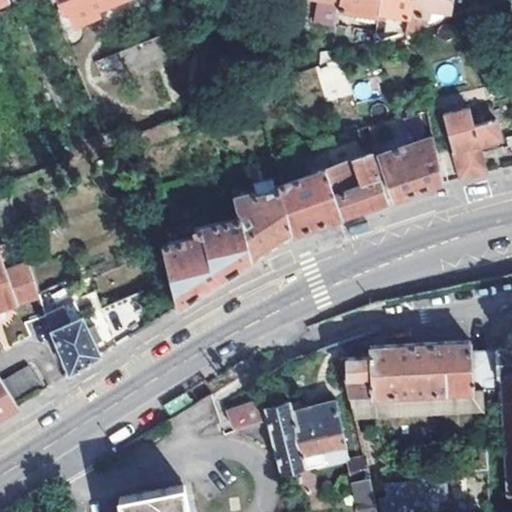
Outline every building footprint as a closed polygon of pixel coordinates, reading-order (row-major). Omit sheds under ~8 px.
[(52,12),(59,30),(96,15),(94,9),(115,0),(57,0),(61,8),(52,12)] [(320,0),(317,19),(336,22),(338,10),(339,0),(320,0)] [(339,0),(338,10),(378,16),(381,0),(339,0)] [(408,17),(411,0),(381,0),(378,16),(378,19),(384,20),(385,13),(408,17)] [(450,0),(411,0),(408,17),(405,34),(419,31),(421,16),(429,18),(431,8),(449,11),(450,0)] [(103,79),(165,60),(159,38),(97,57),(103,79)] [(328,102),(351,92),(337,59),(313,69),(328,102)] [(86,62),(75,67),(88,101),(100,96),(96,87),(94,88),(88,73),(90,73),(86,62)] [(230,62),(221,66),(232,93),(242,90),(230,62)] [(444,113),(461,177),(462,177),(487,171),(480,144),(501,137),(496,118),(475,124),(470,107),(444,113)] [(166,124),(138,134),(141,145),(141,146),(169,136),(166,124)] [(378,154),(394,199),(437,184),(443,182),(441,174),(433,135),(378,154)] [(280,189),(290,236),(333,220),(341,217),(367,208),(387,201),(377,173),(370,152),(278,185),(280,189)] [(235,197),(240,218),(250,261),(258,255),(290,236),(280,189),(254,196),(253,191),(235,197)] [(163,245),(177,307),(185,302),(217,282),(250,261),(240,218),(194,229),(195,236),(163,245)] [(8,239),(0,241),(0,248),(4,248),(13,273),(18,271),(8,239)] [(0,309),(40,298),(31,266),(18,271),(13,273),(4,248),(0,248),(0,309)] [(137,297),(104,306),(111,331),(144,322),(137,297)] [(70,321),(80,317),(73,301),(63,305),(70,321)] [(82,317),(80,317),(70,321),(63,305),(44,312),(50,329),(69,375),(86,365),(99,357),(100,356),(95,345),(102,342),(95,326),(88,329),(82,317)] [(349,374),(346,374),(351,396),(374,395),(374,396),(475,390),(473,352),(473,341),(371,346),(372,358),(348,359),(349,374)] [(511,346),(498,348),(499,350),(473,352),(475,390),(486,389),(505,387),(506,402),(501,402),(501,408),(506,408),(508,433),(503,433),(503,438),(508,438),(509,462),(504,462),(504,467),(510,467),(511,491),(506,491),(506,496),(511,495),(511,346)] [(252,358),(233,370),(239,381),(258,369),(252,358)] [(26,366),(12,373),(29,399),(42,391),(26,366)] [(29,399),(12,373),(1,379),(16,407),(17,406),(29,399)] [(0,416),(6,413),(16,407),(1,379),(0,377),(0,416)] [(237,430),(270,422),(268,410),(263,389),(255,391),(258,404),(227,411),(231,426),(235,429),(237,430)] [(351,396),(356,417),(487,410),(486,389),(475,390),(374,396),(374,395),(351,396)] [(348,462),(350,462),(337,403),(296,413),(293,404),(268,410),(270,422),(282,474),(302,470),(304,469),(304,471),(348,462)] [(489,469),(488,446),(482,446),(483,464),(464,465),(464,471),(489,469)] [(350,462),(348,462),(359,511),(377,511),(365,458),(350,462)] [(442,511),(440,484),(397,488),(398,511),(442,511)] [(187,511),(183,488),(121,499),(123,511),(187,511)]
